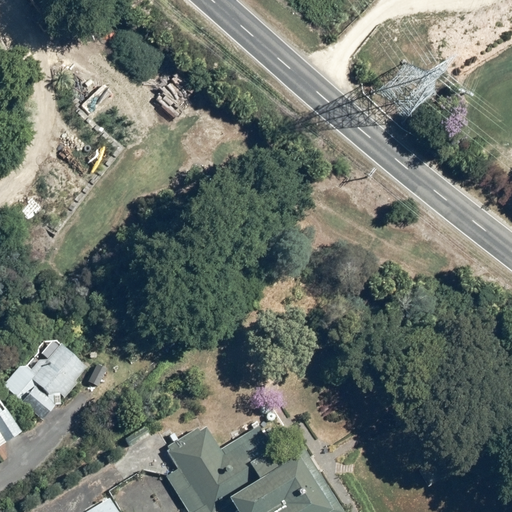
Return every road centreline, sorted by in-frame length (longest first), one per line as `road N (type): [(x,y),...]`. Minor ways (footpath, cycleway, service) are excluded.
road 1 (unclassified): [(205,0),(511,254)]
road 2 (track): [(303,83),(390,0)]
